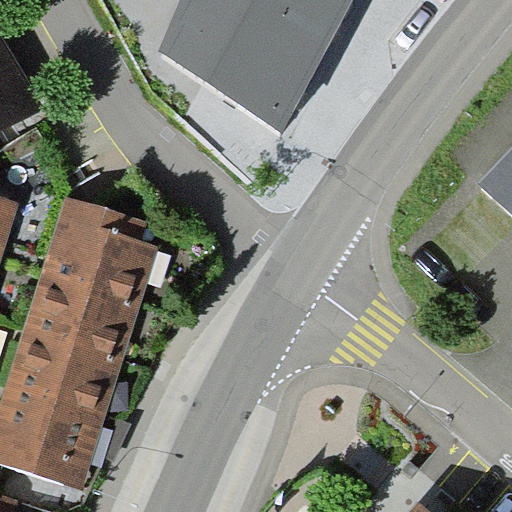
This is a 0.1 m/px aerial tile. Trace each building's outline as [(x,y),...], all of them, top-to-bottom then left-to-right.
[(179,0),(157,50),(285,134),(357,0),(179,0)] [(0,130),(43,106),(0,31),(0,130)] [(511,222),(511,155),(479,190),(511,222)] [(0,260),(6,240),(16,208),(0,202),(0,260)] [(0,463),(84,489),(156,252),(138,247),(144,227),(65,203),(52,245),(31,316),(13,372),(0,415),(0,463)] [(0,511),(33,511),(36,506),(0,496),(0,511)]
